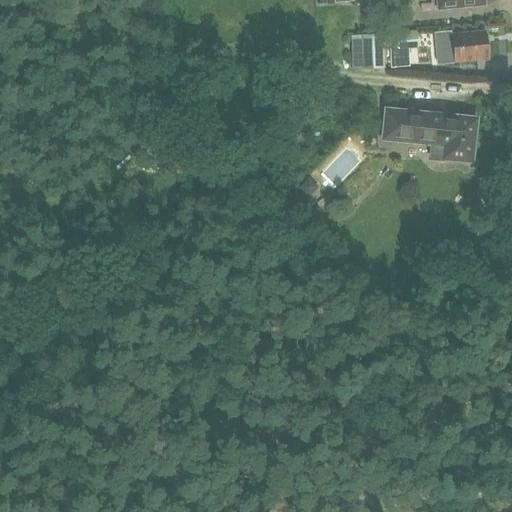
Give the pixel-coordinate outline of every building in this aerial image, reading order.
[(482,5),(481,0),(438,0),(440,10),(453,9),(453,10),(467,9),(466,6),(482,5)] [(416,32),(395,33),(395,39),(396,50),(409,49),(417,49),(416,32)] [(450,33),(435,35),(438,64),(476,60),(488,59),(485,33),(450,36),(450,33)] [(383,35),(361,35),(362,68),(384,68),(383,35)] [(294,137),(326,113),(316,101),(285,125),(294,137)] [(471,163),(475,119),(384,111),(382,134),(432,139),(430,159),(471,163)] [(347,197),(376,169),(363,155),(334,183),(347,197)]
